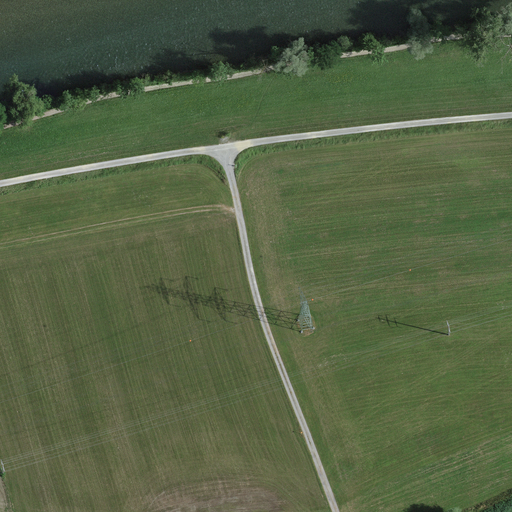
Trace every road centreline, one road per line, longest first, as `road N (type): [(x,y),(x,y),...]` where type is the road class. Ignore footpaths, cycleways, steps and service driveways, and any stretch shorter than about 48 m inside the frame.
road 1 (track): [(511,115),(224,146),(0,184)]
road 2 (track): [(335,511),(253,290),(224,146)]
